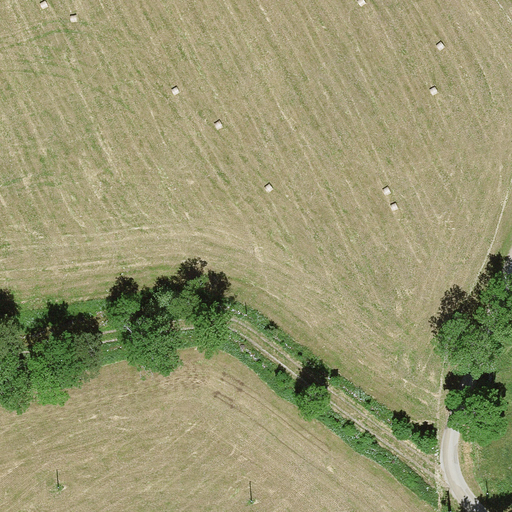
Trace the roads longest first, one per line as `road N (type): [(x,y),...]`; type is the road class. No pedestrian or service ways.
road 1 (track): [(0,362),(219,319),(241,326),(452,484)]
road 2 (unclassified): [(470,511),(452,484),(449,451),(511,270)]
